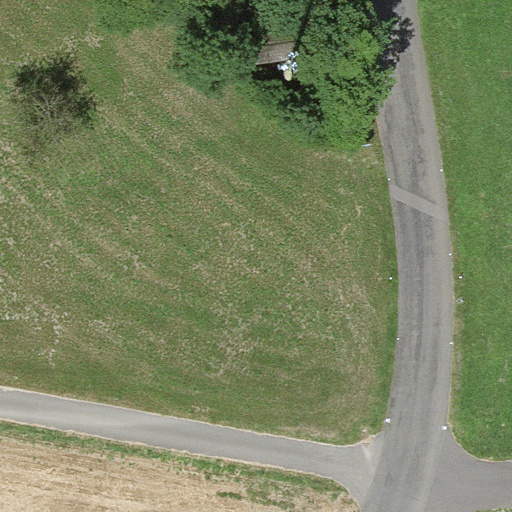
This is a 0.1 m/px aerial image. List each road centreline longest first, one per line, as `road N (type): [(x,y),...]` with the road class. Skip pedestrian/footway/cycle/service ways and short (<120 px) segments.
road 1 (tertiary): [(403,478),(424,298),(382,0)]
road 2 (track): [(0,405),(403,478)]
